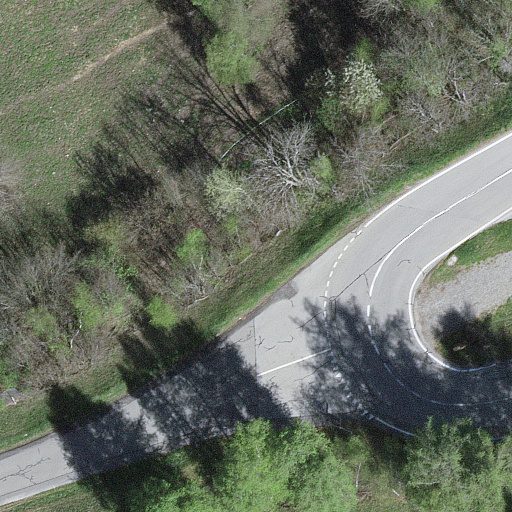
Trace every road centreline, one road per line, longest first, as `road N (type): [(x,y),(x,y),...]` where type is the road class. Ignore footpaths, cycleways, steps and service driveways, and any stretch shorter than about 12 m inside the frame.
road 1 (tertiary): [(370,336),(0,482)]
road 2 (tertiary): [(511,168),(414,230),(380,264),(370,336)]
road 3 (tertiary): [(370,336),(399,383),(426,399),(465,404),(511,394)]
